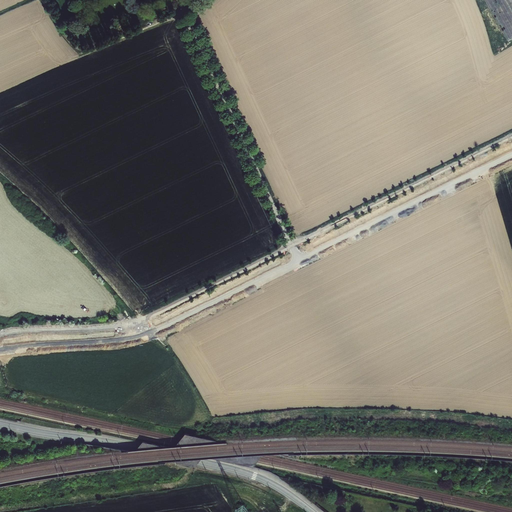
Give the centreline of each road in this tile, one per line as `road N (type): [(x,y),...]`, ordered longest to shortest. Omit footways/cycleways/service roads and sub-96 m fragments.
road 1 (tertiary): [(312,511),(245,472),(0,424)]
road 2 (tertiary): [(299,261),(140,338),(0,351)]
road 3 (unclassified): [(183,12),(299,261)]
road 4 (tertiary): [(511,157),(299,261)]
road 5 (unclassified): [(183,12),(85,48),(73,44),(43,0)]
